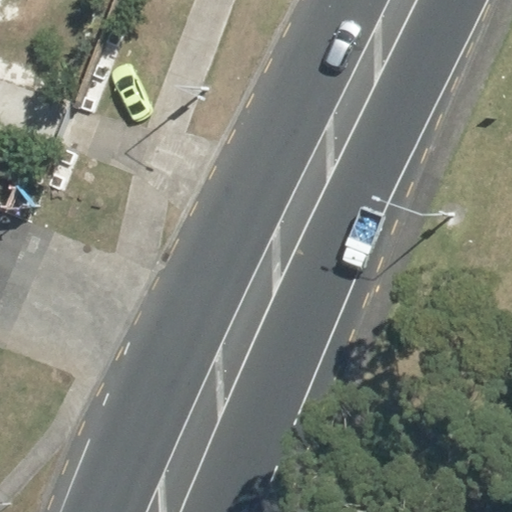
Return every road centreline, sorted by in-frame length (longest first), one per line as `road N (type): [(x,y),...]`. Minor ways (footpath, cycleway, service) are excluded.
road 1 (secondary): [(439,0),(178,498)]
road 2 (secondary): [(178,498),(348,0)]
